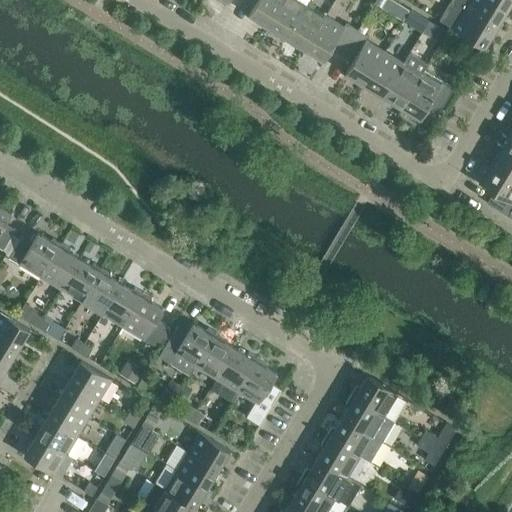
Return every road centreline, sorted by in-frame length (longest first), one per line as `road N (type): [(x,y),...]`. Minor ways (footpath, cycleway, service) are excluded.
road 1 (residential): [(0,165),(325,370),(328,390),(255,511)]
road 2 (residential): [(511,67),(442,180),(137,0)]
